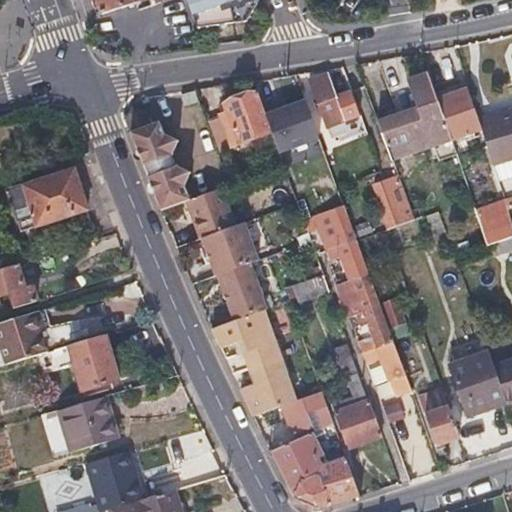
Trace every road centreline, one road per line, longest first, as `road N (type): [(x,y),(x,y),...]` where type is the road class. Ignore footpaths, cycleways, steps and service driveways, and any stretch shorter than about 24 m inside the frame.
road 1 (tertiary): [(274,511),(182,322),(87,87)]
road 2 (residential): [(299,55),(511,13)]
road 3 (residential): [(87,87),(299,55)]
road 4 (residential): [(511,473),(388,511)]
